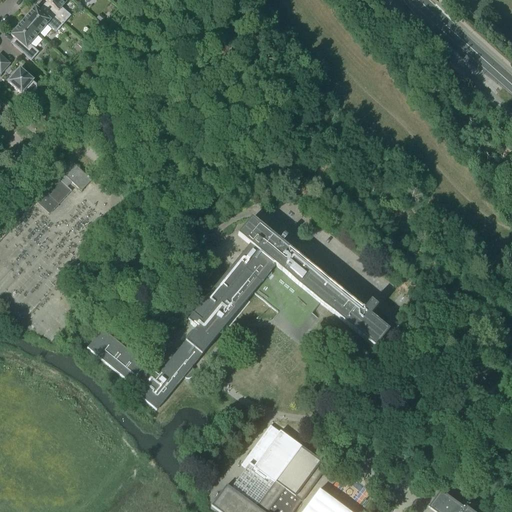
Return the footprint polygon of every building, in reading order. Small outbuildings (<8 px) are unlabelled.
[(62,9),(69,0),(43,0),(47,3),(43,7),(64,25),(71,17),(62,9)] [(56,33),(64,25),(43,7),(39,12),(36,9),(23,22),(38,36),(47,26),(56,33)] [(101,23),(105,19),(100,15),(96,19),(101,23)] [(30,46),(38,36),(23,22),(11,36),(15,40),(11,44),(31,62),(39,53),(30,46)] [(86,45),(81,41),(77,46),(82,50),(86,45)] [(0,74),(1,75),(10,65),(0,56),(0,74)] [(22,95),(26,98),(31,98),(36,92),(36,87),(32,84),(33,82),(20,70),(8,84),(21,96),(22,95)] [(52,71),(49,74),(54,79),(57,75),(52,71)] [(36,203),(50,216),(71,193),(71,192),(69,191),(67,188),(72,184),(75,187),(81,193),(91,182),(72,164),(71,166),(62,175),(63,175),(63,176),(59,181),(58,180),(36,203)] [(249,247),(187,323),(196,330),(190,338),(185,344),(175,356),(173,355),(172,355),(171,355),(170,355),(169,355),(168,355),(167,356),(166,357),(165,358),(165,360),(165,362),(166,363),(166,364),(167,365),(169,367),(166,370),(165,372),(162,376),(158,381),(156,379),(102,335),(98,339),(97,339),(92,344),(93,345),(91,348),(89,350),(145,395),(142,399),(155,410),(179,380),(183,376),(185,378),(186,379),(188,379),(190,379),(191,378),(192,378),(193,376),(194,375),(194,374),(194,372),(194,371),(193,369),(192,368),(196,363),(201,357),(202,356),(206,352),(208,349),(253,294),(278,314),(272,321),(273,321),(299,342),(306,334),(304,333),(316,319),(317,319),(311,314),(319,304),(375,350),(387,334),(368,318),(377,308),(370,303),(367,307),(294,246),(286,240),(287,238),(284,236),(284,235),(284,236),(281,239),(278,243),(251,220),(245,227),(237,237),(249,247)] [(103,228),(103,229),(111,251),(117,249),(125,246),(124,243),(116,223),(105,228),(103,228)] [(300,448),(285,437),(284,436),(279,433),(270,427),(241,467),(246,470),(230,490),(226,487),(211,507),(217,511),(293,511),(301,503),(305,498),(326,469),(326,468),(320,464),(321,463),(300,448)] [(347,511),(317,490),(300,511),(347,511)] [(444,504),(448,499),(439,492),(427,508),(432,511),(438,511),(440,510),(440,509),(438,507),(441,503),(443,505),(444,504)] [(486,511),(483,510),(481,509),(478,508),(476,507),(473,506),(470,505),(467,505),(464,504),(461,504),(458,504),(456,504),(451,501),(448,499),(444,504),(443,505),(441,503),(438,507),(440,509),(440,510),(438,511),(486,511)]
